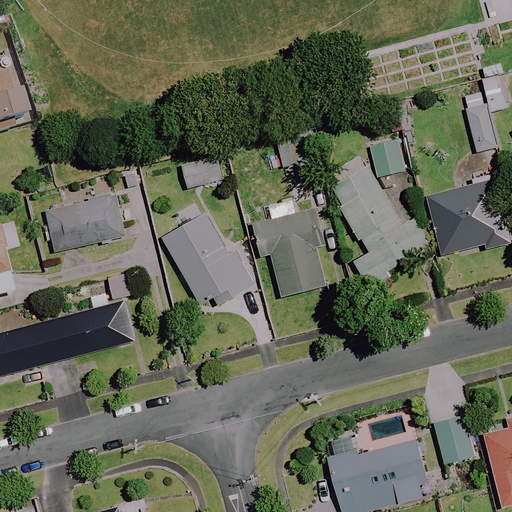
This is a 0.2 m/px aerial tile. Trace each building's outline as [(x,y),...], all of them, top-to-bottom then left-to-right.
[(0,74),(0,126),(20,120),(5,73),(0,74)] [(485,100),(490,117),(506,113),(496,76),(480,80),(485,100)] [(490,117),(485,100),(460,106),(473,154),(498,148),(490,117)] [(307,136),(277,144),(289,186),(319,178),(307,136)] [(369,147),(376,179),(407,173),(399,140),(369,147)] [(222,181),(216,157),(181,166),(187,190),(222,181)] [(387,272),(419,257),(417,251),(427,246),(416,219),(401,228),(367,169),(331,190),(357,241),(362,239),(368,254),(364,256),(352,261),(361,279),(356,281),(361,293),(366,291),(390,280),(387,272)] [(510,244),(495,180),(427,197),(441,255),(484,245),(485,250),(510,244)] [(124,239),(116,197),(46,211),(55,253),(124,239)] [(322,245),(314,211),(254,226),(262,258),(269,256),(280,298),(325,287),(315,247),(322,245)] [(226,253),(205,215),(163,238),(200,306),(214,298),(218,306),(254,287),(241,264),(253,262),(249,244),(226,253)] [(0,297),(13,294),(2,253),(6,252),(0,228),(0,297)] [(123,302),(139,298),(132,271),(104,279),(111,305),(123,302)] [(111,305),(0,334),(0,377),(134,342),(123,302),(111,305)] [(473,458),(461,412),(432,419),(443,465),(473,458)] [(511,417),(503,420),(506,431),(483,437),(501,509),(511,506),(511,417)] [(359,456),(357,450),(326,458),(340,511),(370,511),(422,498),(419,485),(427,483),(416,441),(409,443),(359,456)]
